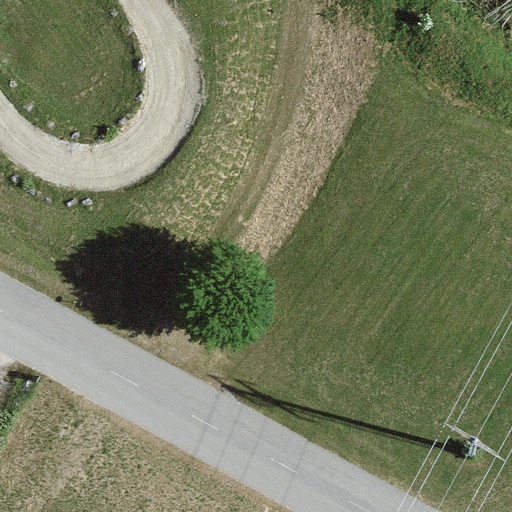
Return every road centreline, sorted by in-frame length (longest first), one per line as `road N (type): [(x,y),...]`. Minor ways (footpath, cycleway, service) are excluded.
road 1 (unclassified): [(0,325),(340,511)]
road 2 (track): [(137,0),(177,50),(151,160),(93,184),(28,151),(0,113)]
